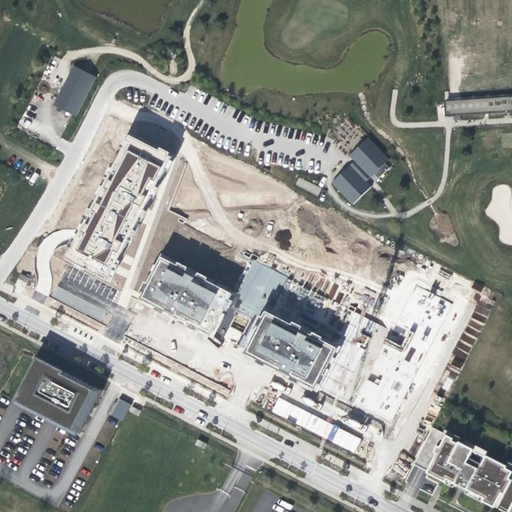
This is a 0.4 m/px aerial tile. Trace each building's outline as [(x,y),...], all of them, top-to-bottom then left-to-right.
[(65,111),(76,116),(96,77),(74,66),(54,105),(65,111)] [(511,100),(461,103),(461,116),(511,112),(511,100)] [(446,104),(447,117),(461,116),(461,103),(446,104)] [(178,155),(132,132),(66,259),(112,282),(178,155)] [(355,161),(333,183),(353,204),(372,186),(367,181),(375,174),(379,178),(390,168),(385,163),(389,160),(369,138),(350,156),(355,161)] [(298,178),(295,185),(318,195),(321,188),(298,178)] [(238,293),(162,254),(138,300),(214,339),(238,293)] [(21,274),(19,278),(27,282),(29,278),(21,274)] [(414,278),(348,405),(393,429),(459,302),(414,278)] [(76,289),(60,280),(52,296),(68,304),(76,289)] [(342,347),(266,307),(243,353),(318,392),(342,347)] [(39,357),(17,399),(43,413),(44,410),(79,428),(99,391),(64,374),(65,371),(39,357)] [(65,371),(64,374),(99,391),(79,428),(44,410),(43,413),(81,433),(103,390),(65,371)] [(131,405),(119,398),(110,415),(122,421),(131,405)] [(272,411),(290,419),(295,406),(278,398),(272,411)] [(141,410),(132,407),(130,412),(139,415),(141,410)] [(433,427),(414,465),(428,472),(446,482),(448,479),(456,483),(468,489),(485,498),(483,501),(495,507),(495,506),(511,473),(511,470),(506,467),(508,465),(507,465),(487,455),(486,457),(474,451),(475,448),(465,443),(461,441),(460,441),(459,443),(454,440),(455,438),(447,434),(447,435),(445,433),(433,427)] [(446,430),(445,433),(447,435),(447,434),(455,438),(454,440),(459,443),(460,441),(461,441),(462,438),(446,430)] [(198,440),(196,444),(204,449),(206,444),(198,440)] [(466,440),(465,443),(475,448),(474,451),(486,457),(487,455),(489,452),(466,440)] [(511,470),(511,473),(495,506),(498,508),(511,480),(511,464),(509,462),(507,465),(508,465),(506,467),(511,470)] [(454,487),(456,483),(448,479),(446,482),(445,483),(450,485),(454,487)] [(483,502),(483,501),(485,498),(468,489),(466,493),(483,502)]
